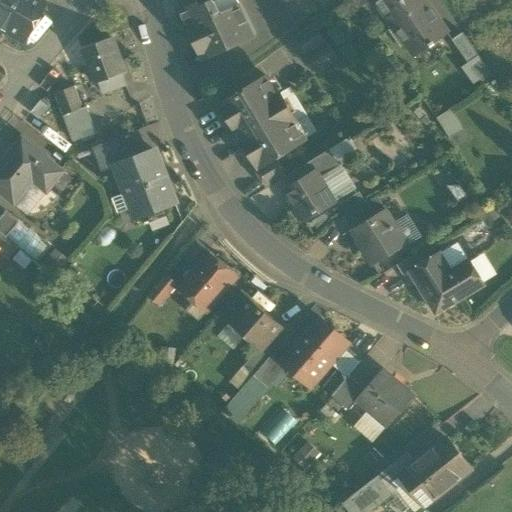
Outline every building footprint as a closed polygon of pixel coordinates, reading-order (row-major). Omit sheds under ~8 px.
[(0,0),(0,27),(22,40),(43,4),(35,0),(0,0)] [(254,37),(239,4),(220,12),(214,0),(210,0),(198,6),(196,1),(179,9),(202,60),(254,37)] [(237,0),(214,0),(220,12),(239,4),(237,0)] [(278,0),(295,25),(316,10),(309,0),(278,0)] [(353,0),(359,8),(370,1),(368,0),(353,0)] [(374,0),(393,27),(427,3),(424,0),(374,0)] [(447,33),(427,3),(393,27),(414,56),(430,45),(431,46),(435,44),(434,42),(447,33)] [(293,39),(318,73),(337,60),(313,25),(293,39)] [(451,40),(467,62),(478,55),(462,32),(451,40)] [(98,82),(102,94),(124,86),(120,74),(124,72),(110,38),(81,50),(94,84),(98,82)] [(478,55),(467,62),(461,67),(473,84),(490,73),(478,55)] [(257,166),(258,167),(275,157),(304,139),(293,121),(295,120),(279,94),(277,95),(266,77),(220,105),(257,166)] [(290,87),(279,94),(295,120),(293,121),(304,139),(317,131),(290,87)] [(55,95),(63,115),(81,109),(73,88),(55,95)] [(30,112),(38,119),(48,108),(40,101),(30,112)] [(63,115),(73,142),(96,133),(86,107),(81,109),(63,115)] [(451,137),(464,129),(451,109),(437,118),(448,139),(451,137)] [(464,129),(451,137),(456,147),(471,139),(465,128),(464,129)] [(92,147),(101,172),(115,167),(114,165),(130,159),(121,136),(92,147)] [(0,163),(0,192),(14,204),(33,181),(34,179),(48,190),(63,172),(21,137),(0,163)] [(338,165),(342,163),(356,154),(347,138),(329,149),(338,165)] [(289,174),(294,183),(314,171),(318,177),(338,165),(329,149),(289,174)] [(164,213),(162,207),(174,202),(154,150),(130,159),(114,165),(115,167),(125,193),(131,209),(134,218),(147,213),(149,219),(164,213)] [(254,168),(266,188),(286,175),(275,157),(258,167),(257,166),(254,168)] [(342,163),(338,165),(318,177),(333,201),(356,187),(342,163)] [(283,190),(302,220),(333,201),(318,177),(314,171),(294,183),(283,190)] [(34,179),(33,181),(46,192),(48,190),(34,179)] [(33,181),(14,204),(27,215),(46,192),(33,181)] [(339,204),(345,214),(366,202),(359,191),(339,204)] [(131,209),(125,193),(112,198),(118,214),(131,209)] [(342,216),(351,230),(386,209),(377,195),(366,202),(345,214),(342,216)] [(0,234),(4,237),(18,220),(5,209),(0,215),(0,234)] [(351,230),(372,265),(405,245),(392,225),(394,223),(393,222),(386,209),(351,230)] [(393,222),(394,223),(392,225),(405,245),(421,235),(408,213),(393,222)] [(0,254),(5,259),(15,247),(4,237),(0,234),(0,254)] [(458,242),(440,253),(447,265),(450,263),(455,271),(470,262),(458,242)] [(70,261),(55,248),(42,264),(56,277),(70,261)] [(397,265),(402,275),(409,271),(426,261),(420,251),(397,265)] [(193,301),(206,312),(237,276),(208,252),(178,288),(193,301)] [(409,271),(434,312),(482,283),(470,262),(455,271),(450,263),(447,265),(440,253),(426,261),(409,271)] [(484,253),(470,262),(482,283),(497,274),(484,253)] [(149,296),(159,305),(176,284),(166,275),(149,296)] [(260,346),(262,347),(266,342),(280,326),(249,299),(231,320),(247,334),(260,346)] [(206,312),(193,301),(185,310),(198,321),(206,312)] [(234,350),(247,334),(231,320),(218,336),(234,350)] [(292,372),(309,387),(329,364),(343,348),(345,346),(316,321),(280,362),(286,367),(292,372)] [(50,344),(45,339),(37,336),(32,347),(46,353),(50,344)] [(242,366),(253,376),(271,355),(275,350),(266,342),(262,347),(260,346),(242,366)] [(175,348),(161,347),(159,363),(173,364),(175,348)] [(359,362),(343,348),(329,364),(336,370),(346,378),(359,362)] [(267,388),(278,376),(286,367),(280,362),(271,355),(253,376),(267,388)] [(239,391),(253,376),(242,366),(229,382),(239,391)] [(292,372),(286,367),(278,376),(284,382),(292,372)] [(332,394),(346,378),(336,370),(323,386),(332,394)] [(370,409),(388,424),(412,397),(382,371),(365,391),(357,400),(368,410),(370,409)] [(253,376),(239,391),(221,412),(237,425),(268,389),(267,388),(253,376)] [(331,396),(348,410),(357,400),(365,391),(348,376),(331,396)] [(423,423),(431,416),(419,399),(402,412),(410,423),(418,417),(423,423)] [(339,417),(326,405),(320,412),(333,423),(339,417)] [(370,409),(368,410),(353,428),(371,443),(388,424),(370,409)] [(403,473),(404,474),(415,487),(411,491),(423,505),(423,506),(470,469),(446,438),(416,463),(403,473)] [(321,455),(307,442),(291,459),(304,472),(321,455)] [(384,470),(393,482),(404,474),(403,473),(416,463),(407,452),(384,470)] [(342,504),(348,511),(369,511),(388,497),(397,490),(392,483),(393,482),(384,470),(353,494),(342,504)] [(413,511),(414,511),(423,505),(411,491),(415,487),(404,474),(393,482),(392,483),(397,490),(410,508),(413,511)] [(397,490),(388,497),(399,511),(404,511),(410,508),(397,490)]
